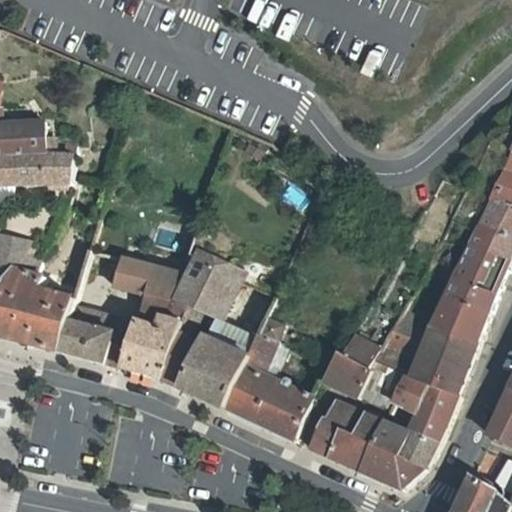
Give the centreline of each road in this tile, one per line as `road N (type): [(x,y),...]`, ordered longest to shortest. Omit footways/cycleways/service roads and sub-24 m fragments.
road 1 (residential): [(183,53),(302,106),(338,154),(368,172),(400,172),(425,157),(511,70)]
road 2 (secondary): [(511,334),(432,511)]
road 3 (residential): [(49,0),(183,53)]
